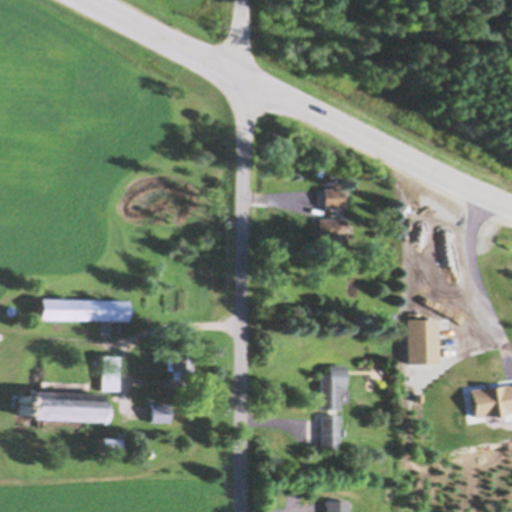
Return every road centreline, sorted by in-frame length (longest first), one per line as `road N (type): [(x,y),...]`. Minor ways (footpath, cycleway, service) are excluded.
road 1 (secondary): [(511,208),(86,0)]
road 2 (residential): [(239,511),(236,69)]
